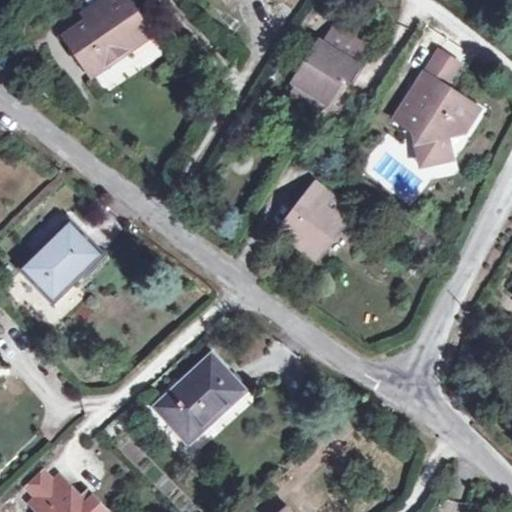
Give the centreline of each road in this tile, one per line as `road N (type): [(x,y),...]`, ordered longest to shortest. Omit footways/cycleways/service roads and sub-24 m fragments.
road 1 (residential): [(0,97),(343,359),(404,392)]
road 2 (residential): [(404,392),(511,187)]
road 3 (residential): [(404,392),(511,487)]
road 4 (unknown): [(404,392),(330,511)]
